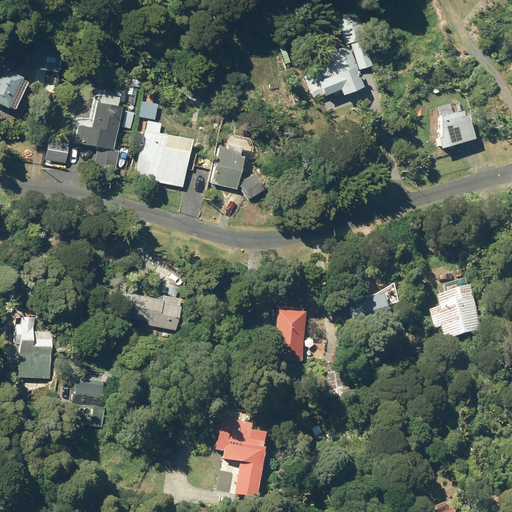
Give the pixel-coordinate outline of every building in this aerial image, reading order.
[(336,20),(344,45),(365,39),(357,13),(336,20)] [(350,47),(358,71),(372,67),(365,43),(350,47)] [(29,70),(54,73),(55,71),(58,71),(59,65),(56,64),(58,50),(32,46),(31,53),(24,52),(23,57),(30,58),(29,70)] [(332,65),(303,77),(313,100),(321,97),(322,98),(338,92),(340,98),(360,90),(354,71),(357,70),(347,46),(327,54),(332,65)] [(6,109),(12,112),(26,84),(20,81),(20,80),(18,79),(20,75),(9,70),(8,73),(0,69),(0,107),(6,111),(6,109)] [(92,168),(114,171),(117,152),(111,151),(119,109),(93,104),(89,130),(76,127),(73,145),(96,150),(92,168)] [(133,111),(123,109),(120,127),(130,129),(133,111)] [(456,116),(455,114),(438,118),(438,139),(435,139),(438,151),(473,142),(466,116),(459,118),(458,115),(456,116)] [(133,179),(181,188),(191,142),(142,132),(133,179)] [(379,135),(381,141),(388,139),(386,132),(379,135)] [(209,185),(236,191),(242,159),(228,157),(229,152),(217,149),(209,185)] [(242,152),(241,159),(248,160),(249,153),(242,152)] [(237,184),(247,200),(261,191),(251,175),(237,184)] [(353,248),(358,260),(369,256),(365,244),(353,248)] [(158,290),(173,297),(177,287),(162,281),(158,290)] [(439,328),(443,340),(479,330),(467,286),(435,295),(438,307),(427,310),(433,330),(439,328)] [(145,324),(172,329),(177,306),(175,305),(177,298),(157,294),(157,298),(127,293),(123,317),(145,321),(145,324)] [(346,305),(353,332),(388,323),(382,296),(346,305)] [(272,361),(301,362),(303,314),(274,312),(272,361)] [(176,325),(183,326),(185,315),(178,314),(176,325)] [(48,387),(49,330),(30,329),(30,315),(15,315),(15,325),(11,325),(11,343),(16,343),(16,377),(29,377),(29,387),(48,387)] [(64,421),(97,426),(100,407),(98,407),(100,397),(96,397),(99,381),(71,376),(67,401),(59,399),(57,417),(64,418),(64,421)] [(338,401),(350,399),(349,388),(336,391),(338,401)] [(234,494),(256,499),(263,461),(260,460),(264,436),(244,432),(244,429),(231,426),(232,419),(220,417),(213,450),(223,452),(221,461),(239,464),(234,494)]
